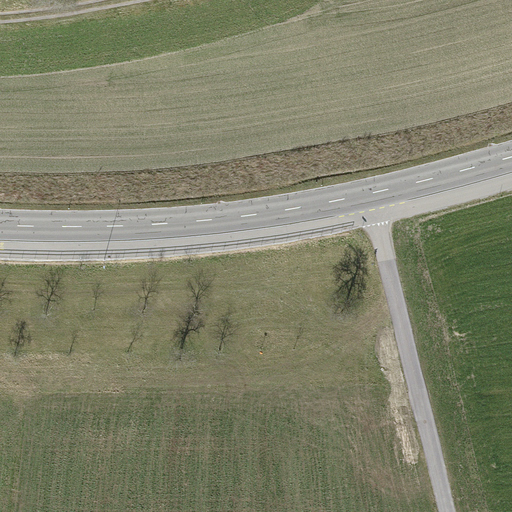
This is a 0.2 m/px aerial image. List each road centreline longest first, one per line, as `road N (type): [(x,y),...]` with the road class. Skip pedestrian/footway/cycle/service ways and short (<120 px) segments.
road 1 (tertiary): [(373,195),(202,224),(0,225)]
road 2 (tertiary): [(449,511),(373,195)]
road 3 (tertiary): [(511,158),(373,195)]
road 4 (track): [(0,17),(137,0)]
